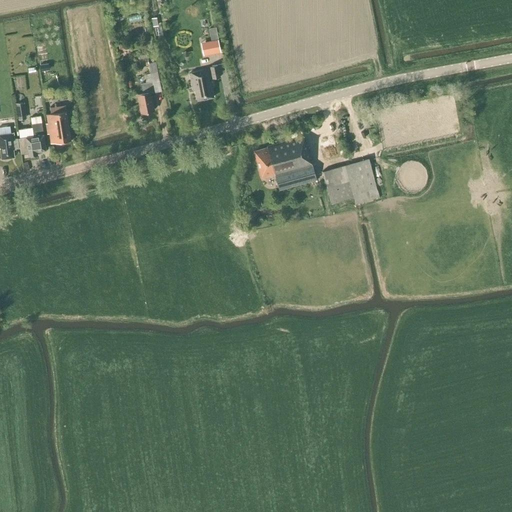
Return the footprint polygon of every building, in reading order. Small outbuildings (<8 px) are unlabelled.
[(200,42),(203,55),(221,51),(214,26),(208,28),(211,39),(200,42)] [(138,55),(140,65),(148,64),(147,54),(138,55)] [(212,78),(220,76),(218,64),(209,66),(210,68),(189,73),(192,90),(195,90),(197,100),(214,96),(212,86),(214,86),(212,78)] [(141,83),(143,92),(138,94),(141,112),(154,109),(150,92),(155,91),(152,80),(141,83)] [(16,103),(18,119),(24,118),(22,103),(16,103)] [(50,107),(51,113),(46,114),(48,122),(46,123),(47,133),(49,133),(51,142),(70,139),(65,105),(50,107)] [(31,117),(32,124),(33,135),(18,137),(20,148),(21,153),(28,152),(28,155),(37,153),(37,151),(45,150),(42,123),(41,116),(31,117)] [(306,144),(304,136),(302,129),(288,133),(290,140),(254,150),(261,177),(268,175),(269,177),(275,176),(279,190),(316,179),(306,144)] [(14,138),(13,132),(0,134),(0,147),(0,148),(2,159),(14,157),(13,149),(19,148),(18,137),(14,138)] [(322,171),(331,203),(354,197),(355,201),(379,194),(368,158),(322,171)]
